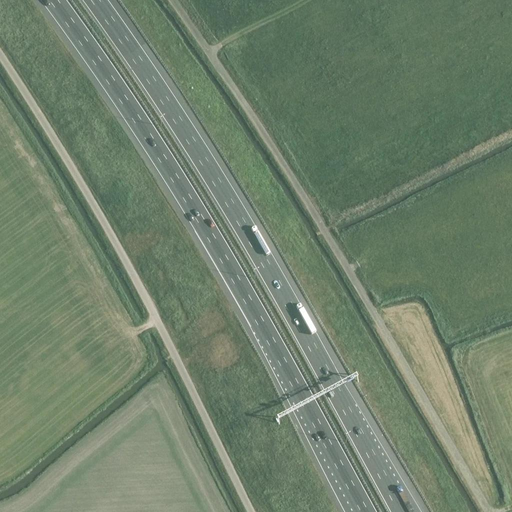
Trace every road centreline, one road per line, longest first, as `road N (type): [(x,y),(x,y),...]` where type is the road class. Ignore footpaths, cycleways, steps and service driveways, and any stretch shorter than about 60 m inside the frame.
road 1 (motorway): [(53,0),(204,226),(365,511)]
road 2 (motorway): [(401,511),(234,207),(94,0)]
road 3 (unclassified): [(251,511),(158,321),(0,54)]
